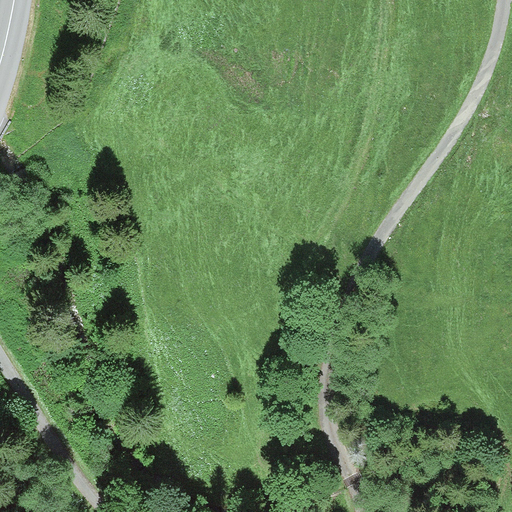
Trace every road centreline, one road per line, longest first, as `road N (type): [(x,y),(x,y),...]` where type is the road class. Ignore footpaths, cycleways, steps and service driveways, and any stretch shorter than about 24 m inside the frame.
road 1 (unclassified): [(364,511),(328,425),(331,352),(383,233),(476,93),(504,0)]
road 2 (unclassified): [(0,361),(104,511)]
